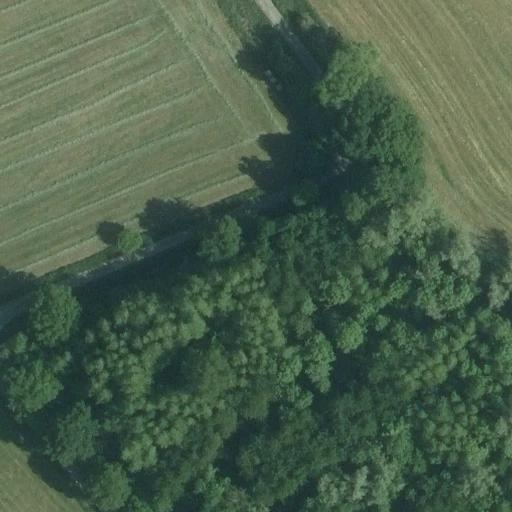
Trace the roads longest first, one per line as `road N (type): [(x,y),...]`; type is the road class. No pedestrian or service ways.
road 1 (unclassified): [(0,320),(344,169),(352,146),(338,102),(263,0)]
road 2 (track): [(352,146),(422,196),(511,323)]
road 3 (unclassified): [(108,511),(0,384)]
